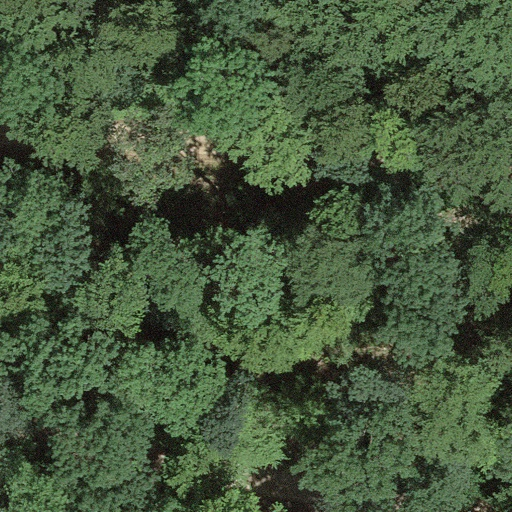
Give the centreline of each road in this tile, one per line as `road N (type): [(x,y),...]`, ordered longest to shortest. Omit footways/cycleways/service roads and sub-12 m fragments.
road 1 (track): [(0,136),(511,151)]
road 2 (track): [(0,436),(421,511)]
